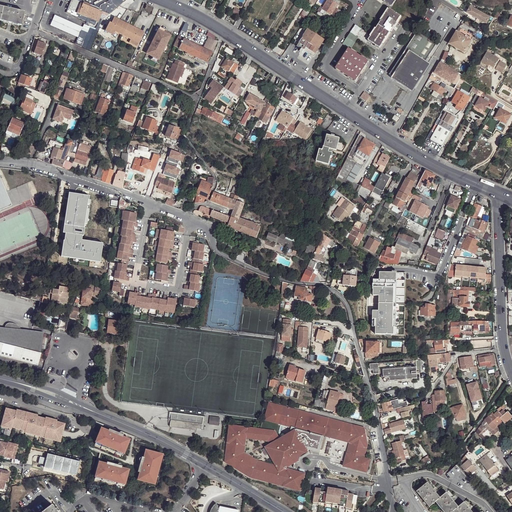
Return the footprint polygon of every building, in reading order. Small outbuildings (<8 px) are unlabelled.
[(0,0),(0,6),(25,12),(30,13),(32,2),(32,0),(0,0)] [(110,0),(103,5),(101,11),(98,19),(101,20),(123,2),(120,0),(110,0)] [(338,5),(330,0),(327,0),(323,8),(321,7),(320,9),(322,10),(319,14),(329,20),(331,16),(336,18),(340,11),(336,8),(338,5)] [(391,6),(382,0),(366,0),(361,9),(380,21),(381,21),(389,9),(391,6)] [(90,5),(83,2),(83,3),(78,1),(73,13),(76,13),(77,12),(78,13),(79,10),(80,10),(79,13),(82,14),(81,16),(94,21),(95,19),(97,20),(98,19),(101,11),(89,7),(90,5)] [(25,12),(0,6),(0,20),(22,26),(23,22),(24,15),(25,12)] [(477,19),(481,12),(470,6),(467,13),(477,19)] [(305,18),(310,12),(305,9),(301,15),(305,18)] [(400,16),(389,9),(381,21),(380,21),(376,29),(371,37),(370,36),(370,37),(368,41),(379,48),(384,41),(383,41),(386,35),(387,36),(394,26),(395,26),(398,23),(397,22),(400,16)] [(498,18),(503,9),(499,10),(495,16),(498,18)] [(490,17),(481,12),(477,19),(486,24),(490,17)] [(78,38),(79,36),(82,28),(55,15),(50,25),(78,38)] [(122,35),(128,24),(114,17),(111,23),(109,22),(107,27),(115,32),(122,35)] [(130,26),(128,24),(122,35),(124,36),(130,39),(138,43),(144,32),(130,26)] [(367,42),(368,41),(370,37),(356,27),(343,45),(348,49),(349,49),(357,36),(367,42)] [(420,27),(391,73),(415,88),(432,62),(430,61),(442,42),(420,27)] [(152,42),(147,53),(152,56),(158,59),(163,51),(166,44),(170,36),(164,33),(158,30),(154,38),(152,42)] [(324,41),(307,30),(299,43),(316,53),(324,41)] [(471,40),(457,31),(449,44),(464,52),(471,40)] [(85,38),(79,36),(78,38),(76,44),(82,46),(85,38)] [(178,48),(183,39),(178,36),(173,46),(178,48)] [(207,62),(216,41),(214,40),(209,37),(204,49),(202,48),(197,57),(207,62)] [(197,57),(202,48),(183,39),(178,48),(184,51),(197,57)] [(37,42),(33,53),(42,56),(46,45),(37,42)] [(368,62),(349,49),(348,49),(335,69),(355,81),(360,74),(363,69),(368,62)] [(77,53),(71,51),(68,59),(74,61),(77,53)] [(65,60),(67,55),(61,52),(59,58),(65,60)] [(500,59),(488,52),(482,63),(490,67),(490,66),(495,68),(500,59)] [(222,67),(232,74),(238,66),(228,59),(222,67)] [(184,65),(175,61),(173,65),(172,65),(170,70),(169,72),(166,80),(177,84),(179,78),(182,69),(184,65)] [(508,65),(501,61),(497,69),(503,73),(508,65)] [(461,75),(440,63),(433,75),(454,88),(461,75)] [(111,75),(113,68),(109,66),(106,73),(104,80),(109,83),(112,76),(111,75)] [(128,86),(132,76),(122,72),(115,90),(117,91),(117,89),(121,90),(122,88),(123,84),(128,86)] [(32,76),(31,79),(21,76),(19,80),(18,83),(24,85),(28,87),(29,86),(35,88),(39,76),(34,75),(33,77),(32,76)] [(61,91),(62,92),(67,78),(61,75),(56,89),(54,94),(53,98),(58,100),(60,96),(59,96),(61,91)] [(46,77),(43,83),(40,82),(37,90),(44,93),(46,89),(47,85),(49,85),(50,83),(50,80),(49,78),(46,77)] [(239,88),(242,83),(237,79),(236,81),(231,77),(224,87),(228,91),(227,92),(231,96),(233,94),(238,98),(243,91),(239,88)] [(224,86),(213,79),(209,85),(212,87),(204,98),(212,103),(224,86)] [(285,82),(281,80),(277,86),(281,89),(285,82)] [(148,91),(150,84),(144,81),(141,88),(148,91)] [(443,96),(446,90),(443,88),(434,83),(431,89),(434,90),(440,94),(443,96)] [(156,95),(159,88),(152,84),(150,92),(156,95)] [(447,95),(449,97),(454,89),(446,84),(443,88),(446,90),(449,92),(447,95)] [(84,94),(66,89),(64,96),(67,97),(66,99),(69,100),(79,103),(80,99),(82,100),(84,94)] [(127,98),(129,91),(125,89),(123,92),(121,91),(119,95),(127,98)] [(288,93),(285,98),(294,104),(297,99),(298,99),(302,94),(297,90),(293,96),(288,93)] [(489,104),(491,105),(489,107),(494,110),(498,101),(492,98),(479,90),(472,103),(476,105),(475,106),(484,111),(489,104)] [(360,97),(365,101),(369,96),(364,92),(360,97)] [(457,105),(463,109),(467,103),(469,98),(458,92),(452,103),(457,105)] [(104,115),(105,114),(106,111),(109,101),(104,99),(105,95),(101,93),(100,97),(95,111),(103,114),(104,115)] [(5,94),(2,102),(13,105),(15,98),(5,94)] [(30,105),(31,103),(34,98),(25,94),(18,109),(30,115),(31,114),(32,110),(34,107),(30,105)] [(267,104),(269,101),(265,99),(264,102),(250,94),(245,101),(250,108),(252,110),(256,112),(254,115),(259,118),(262,113),(267,104)] [(195,103),(188,101),(184,111),(191,114),(195,103)] [(510,113),(511,109),(501,103),(499,107),(510,113)] [(267,104),(262,113),(269,117),(270,117),(274,109),(267,104)] [(57,105),(52,119),(59,122),(61,117),(63,118),(70,120),(73,111),(57,105)] [(200,114),(216,122),(217,120),(220,122),(223,117),(208,110),(203,108),(203,109),(202,111),(197,108),(195,112),(200,114)] [(506,124),(508,120),(511,115),(500,108),(495,118),(505,124),(506,124)] [(123,120),(132,123),(136,114),(126,110),(123,120)] [(241,122),(245,124),(251,113),(250,113),(247,111),(241,122)] [(289,131),(293,124),(296,120),(293,118),(282,111),(276,120),(281,123),(283,124),(287,127),(286,129),(289,131)] [(259,118),(266,122),(269,117),(262,113),(259,118)] [(437,126),(429,141),(442,148),(453,129),(451,128),(455,120),(449,117),(444,114),(440,122),(437,126)] [(12,118),(7,130),(19,135),(25,123),(12,118)] [(143,129),(156,133),(158,128),(155,127),(157,122),(147,118),(143,129)] [(297,127),(293,124),(289,131),(292,133),(294,131),(305,139),(311,130),(299,123),(297,127)] [(175,138),(178,129),(169,126),(165,137),(174,140),(175,138)] [(326,135),(323,146),(322,148),(320,149),(319,149),(315,161),(328,165),(330,157),(332,157),(332,153),(328,152),(329,149),(336,150),(339,138),(326,135)] [(359,135),(347,157),(356,163),(349,179),(347,181),(352,183),(361,169),(375,145),(359,135)] [(67,153),(66,156),(74,159),(86,162),(91,147),(79,144),(76,154),(71,152),(74,145),(71,144),(69,150),(67,153)] [(171,147),(163,145),(160,152),(168,155),(169,155),(168,157),(167,157),(166,161),(164,164),(165,165),(164,168),(162,175),(176,179),(177,175),(173,174),(176,168),(177,164),(178,161),(180,154),(170,151),(171,147)] [(62,168),(65,161),(66,156),(67,153),(60,151),(59,150),(55,149),(54,148),(50,158),(53,159),(51,164),(62,168)] [(383,154),(379,152),(374,161),(378,163),(383,154)] [(138,161),(135,160),(133,164),(136,165),(134,170),(143,173),(144,168),(145,166),(148,167),(147,169),(154,172),(159,156),(153,154),(150,162),(145,160),(145,161),(142,160),(138,159),(138,161)] [(386,167),(391,158),(383,154),(378,163),(382,165),(386,167)] [(356,163),(347,157),(334,181),(344,187),(344,186),(347,181),(349,179),(356,163)] [(62,168),(69,171),(72,164),(65,161),(62,168)] [(92,178),(97,180),(109,184),(113,171),(99,165),(96,174),(99,175),(98,177),(94,176),(93,175),(92,177),(92,178)] [(424,173),(421,179),(420,180),(419,181),(424,184),(430,187),(435,176),(425,170),(424,173)] [(410,173),(404,185),(412,189),(415,183),(417,179),(418,177),(415,176),(410,173)] [(112,185),(122,189),(124,177),(117,175),(116,174),(112,185)] [(385,175),(383,174),(375,187),(373,192),(380,196),(386,185),(390,178),(385,175)] [(174,183),(157,177),(154,185),(158,186),(157,188),(171,193),(174,183)] [(365,178),(364,179),(361,185),(373,192),(375,187),(369,184),(371,181),(365,178)] [(0,211),(11,207),(0,181),(0,211)] [(208,200),(213,186),(206,183),(202,181),(201,185),(198,192),(196,195),(198,196),(195,203),(204,202),(205,199),(208,200)] [(347,181),(344,186),(356,192),(359,187),(352,183),(347,181)] [(402,188),(400,192),(408,197),(410,193),(412,189),(404,185),(402,188)] [(400,192),(397,198),(405,203),(406,200),(408,197),(400,192)] [(89,196),(69,193),(63,233),(65,233),(64,240),(63,240),(61,256),(100,262),(103,243),(82,240),(82,235),(83,236),(85,228),(84,228),(88,199),(89,199),(89,196)] [(214,193),(210,201),(223,206),(226,197),(214,193)] [(223,206),(228,208),(233,200),(235,196),(232,194),(230,199),(226,197),(223,206)] [(421,199),(413,195),(411,199),(416,201),(410,212),(423,219),(424,216),(428,218),(431,211),(428,209),(429,207),(420,203),(421,199)] [(446,206),(456,210),(461,199),(450,195),(446,206)] [(397,198),(393,204),(401,209),(403,205),(405,203),(397,198)] [(168,199),(165,204),(173,207),(176,203),(168,199)] [(234,210),(232,219),(237,221),(238,219),(239,218),(244,204),(233,200),(228,208),(234,210)] [(333,216),(342,222),(345,217),(348,214),(350,215),(355,208),(346,201),(340,208),(339,207),(333,216)] [(463,230),(463,231),(487,241),(489,235),(484,233),(481,232),(485,223),(480,221),(481,218),(477,217),(481,207),(474,204),(470,213),(468,220),(466,224),(463,230)] [(199,212),(203,213),(211,217),(213,211),(203,207),(200,207),(199,212)] [(136,213),(123,211),(121,220),(123,220),(135,223),(136,218),(135,218),(136,213)] [(232,219),(213,211),(211,217),(225,223),(224,224),(228,226),(232,219)] [(228,226),(227,227),(256,238),(260,228),(257,226),(257,225),(239,218),(238,219),(237,221),(232,219),(228,226)] [(123,220),(122,228),(133,230),(134,226),(137,227),(137,223),(135,223),(123,220)] [(350,233),(347,239),(348,241),(353,244),(357,247),(368,227),(357,221),(354,226),(352,230),(350,233)] [(342,223),(337,232),(345,238),(350,230),(342,223)] [(150,224),(147,239),(154,240),(157,225),(150,224)] [(122,228),(120,236),(122,236),(134,238),(135,234),(132,234),(133,230),(122,228)] [(434,237),(442,240),(445,232),(437,229),(434,237)] [(165,232),(160,231),(158,240),(159,240),(173,242),(173,238),(172,238),(173,233),(171,233),(165,232)] [(266,239),(282,245),(285,239),(281,237),(278,236),(272,233),(269,233),(268,236),(266,239)] [(294,242),(296,238),(283,233),(283,234),(281,237),(285,239),(294,242)] [(400,236),(400,238),(411,243),(412,242),(413,240),(401,234),(400,236)] [(311,259),(322,263),(324,259),(321,258),(326,250),(324,247),(327,243),(329,240),(324,235),(323,236),(318,245),(317,247),(315,252),(314,251),(311,259)] [(466,238),(461,236),(455,251),(456,251),(458,247),(460,248),(473,253),(476,245),(478,240),(467,235),(466,238)] [(134,238),(122,236),(120,244),(130,245),(132,246),(132,242),(135,243),(136,239),(134,238)] [(298,239),(308,244),(309,242),(310,240),(299,236),(298,239)] [(373,239),(374,238),(371,237),(370,239),(369,238),(366,243),(367,243),(365,247),(375,252),(380,243),(373,239)] [(305,251),(306,250),(308,244),(298,239),(296,238),(294,242),(293,245),(305,251)] [(411,243),(400,238),(398,242),(395,247),(395,248),(397,249),(402,252),(406,254),(408,250),(411,243)] [(291,248),(293,245),(294,242),(285,239),(282,245),(291,248)] [(173,242),(159,240),(158,248),(169,249),(170,246),(173,246),(173,242)] [(227,248),(233,250),(236,242),(231,240),(227,248)] [(203,244),(190,242),(189,250),(192,250),(202,252),(203,244)] [(313,249),(314,246),(315,244),(309,242),(308,244),(306,250),(310,252),(312,249),(313,249)] [(412,242),(411,243),(408,250),(416,253),(419,246),(412,242)] [(120,244),(119,244),(118,251),(132,254),(133,250),(130,249),(130,245),(120,244)] [(438,248),(427,244),(423,255),(426,256),(425,260),(438,264),(442,254),(437,252),(438,248)] [(146,245),(143,260),(150,262),(153,246),(146,245)] [(386,251),(383,250),(381,254),(382,255),(385,256),(394,258),(397,249),(395,248),(395,247),(394,246),(393,246),(392,247),(392,248),(388,247),(386,251)] [(460,248),(458,247),(456,251),(455,251),(453,258),(459,258),(461,252),(458,251),(460,248)] [(169,249),(158,248),(156,255),(171,258),(171,254),(168,253),(169,249)] [(402,252),(397,249),(394,258),(392,264),(398,264),(402,252)] [(201,260),(202,252),(192,250),(191,259),(201,260)] [(132,254),(118,251),(117,259),(121,260),(121,264),(126,265),(127,265),(128,257),(132,258),(132,254)] [(275,261),(290,266),(292,259),(277,254),(275,261)] [(171,258),(156,255),(155,263),(166,265),(167,261),(170,261),(171,258)] [(310,283),(314,274),(313,274),(315,270),(317,271),(320,265),(310,261),(301,283),(306,283),(310,283)] [(201,264),(191,262),(189,271),(199,272),(201,264)] [(121,264),(118,264),(116,271),(125,273),(126,265),(121,264)] [(156,265),(155,273),(156,273),(155,281),(161,282),(166,283),(167,275),(170,276),(170,272),(167,271),(168,267),(156,265)] [(463,278),(464,267),(451,265),(450,272),(449,272),(448,278),(455,279),(455,277),(463,278)] [(471,279),(472,268),(464,267),(463,278),(471,279)] [(478,280),(479,269),(472,268),(471,279),(478,280)] [(487,269),(479,269),(478,280),(485,281),(485,282),(490,283),(491,276),(486,275),(487,269)] [(116,271),(115,271),(114,279),(128,281),(129,277),(126,277),(126,273),(125,273),(116,271)] [(394,280),(394,273),(380,273),(379,280),(377,280),(377,288),(373,288),(373,296),(379,296),(379,312),(373,312),(373,319),(377,319),(376,327),(376,335),(394,335),(394,327),(395,327),(395,323),(393,323),(393,316),(396,316),(396,311),(394,311),(394,296),(396,296),(396,292),(394,292),(394,285),(396,285),(396,280),(394,280)] [(198,276),(188,274),(186,281),(197,283),(198,276)] [(356,277),(346,276),(343,276),(343,282),(343,286),(351,287),(352,288),(355,289),(356,288),(357,277),(356,277)] [(198,283),(189,281),(187,289),(197,291),(198,283)] [(121,284),(113,282),(111,291),(119,292),(119,296),(123,297),(124,290),(120,289),(121,284)] [(83,283),(80,305),(90,306),(91,295),(94,296),(94,294),(101,295),(102,287),(97,286),(94,286),(94,284),(83,283)] [(56,302),(65,303),(65,298),(67,298),(69,288),(58,286),(58,289),(50,288),(49,293),(52,293),(51,300),(56,301),(56,302)] [(468,297),(468,291),(475,291),(476,288),(466,287),(466,286),(464,286),(456,286),(456,289),(454,289),(454,290),(454,298),(455,298),(454,306),(469,307),(470,302),(468,302),(468,297)] [(296,287),(294,299),(311,303),(313,296),(308,295),(309,293),(307,293),(307,290),(296,287)] [(137,294),(130,292),(128,303),(135,305),(137,294)] [(137,292),(137,294),(135,305),(135,307),(150,310),(150,309),(153,295),(149,295),(148,297),(141,296),(141,293),(137,292)] [(153,295),(150,309),(165,312),(168,298),(168,297),(164,297),(164,300),(156,298),(157,295),(153,294),(153,295)] [(172,299),(168,298),(165,312),(174,313),(177,301),(172,300),(172,299)] [(190,300),(184,299),(183,306),(194,308),(195,301),(190,300)] [(431,304),(425,304),(425,308),(421,308),(421,311),(419,311),(419,315),(425,315),(425,316),(431,316),(436,316),(436,305),(431,305),(431,304)] [(71,308),(69,317),(76,318),(79,308),(73,306),(71,308)] [(68,319),(60,317),(58,326),(66,327),(68,319)] [(460,320),(460,322),(460,324),(463,324),(463,326),(465,326),(465,330),(472,330),(473,325),(473,324),(468,324),(469,320),(460,320)] [(489,320),(473,320),(473,324),(473,325),(474,325),(473,332),(478,332),(478,331),(485,331),(485,326),(489,326),(489,325),(489,328),(494,328),(493,326),(493,320),(489,320)] [(111,334),(115,335),(118,335),(120,323),(107,321),(105,333),(111,334)] [(451,331),(451,332),(460,331),(460,330),(460,324),(460,322),(451,322),(451,331)] [(3,330),(4,332),(0,331),(0,355),(37,365),(41,352),(39,352),(43,333),(25,331),(25,333),(22,333),(22,332),(21,331),(21,329),(20,328),(18,327),(17,326),(16,325),(14,324),(11,323),(10,323),(8,323),(7,323),(5,323),(4,325),(3,326),(3,328),(3,330)] [(310,327),(299,326),(298,346),(309,347),(310,327)] [(316,339),(323,341),(330,343),(330,342),(332,343),(333,340),(331,340),(331,338),(333,333),(319,329),(316,339)] [(447,344),(449,344),(449,340),(435,341),(435,349),(436,349),(436,351),(436,352),(446,351),(446,344),(447,344)] [(366,353),(377,353),(377,342),(366,342),(366,353)] [(277,352),(275,362),(281,364),(283,353),(277,352)] [(451,361),(450,352),(442,353),(442,358),(443,362),(451,361)] [(345,356),(337,354),(335,362),(344,365),(346,358),(345,357),(345,356)] [(438,354),(428,355),(428,359),(429,359),(430,368),(435,367),(435,364),(439,363),(438,358),(438,354)] [(491,355),(479,357),(481,365),(487,365),(487,366),(496,364),(494,355),(491,355)] [(405,369),(416,368),(416,361),(404,362),(405,369)] [(416,369),(416,368),(405,369),(404,362),(371,365),(370,365),(371,370),(373,371),(374,375),(383,374),(384,378),(389,377),(390,382),(418,378),(416,369)] [(287,378),(296,381),(303,383),(306,371),(303,370),(295,369),(296,367),(290,365),(287,378)] [(478,381),(468,384),(472,401),(479,399),(483,398),(478,381)] [(440,387),(437,388),(437,390),(437,393),(437,401),(445,400),(446,400),(446,390),(439,390),(440,387)] [(327,403),(321,401),(322,400),(317,398),(315,406),(320,407),(334,411),(337,412),(337,411),(342,412),(344,404),(343,404),(345,394),(341,393),(342,392),(328,389),(327,391),(325,398),(328,399),(327,403)] [(479,399),(472,401),(474,408),(481,407),(479,399)] [(398,400),(391,402),(393,409),(408,406),(406,401),(399,403),(398,400)] [(391,402),(382,404),(384,412),(393,410),(393,409),(391,402)] [(364,428),(270,403),(266,420),(292,427),(290,432),(279,439),(275,432),(231,426),(226,461),(251,477),(300,490),(304,474),(287,469),(287,467),(292,464),(296,465),(297,461),(298,460),(299,457),(301,455),(303,453),(306,452),(309,452),(310,450),(320,452),(324,435),(351,442),(344,466),(351,468),(352,466),(358,468),(357,469),(366,472),(369,460),(363,458),(367,444),(364,428)] [(429,414),(433,413),(433,404),(428,405),(423,405),(423,414),(429,414)] [(455,407),(458,417),(467,415),(463,404),(455,407)] [(492,413),(488,416),(496,426),(502,421),(504,424),(511,416),(507,411),(505,413),(502,410),(505,408),(505,407),(502,404),(496,410),(497,411),(493,414),(492,413)] [(411,409),(413,408),(415,405),(401,409),(402,414),(402,416),(409,415),(409,412),(411,411),(411,409)] [(18,412),(6,408),(1,428),(60,443),(64,424),(57,422),(57,420),(46,417),(45,419),(37,417),(38,415),(18,410),(18,412)] [(167,410),(165,409),(164,417),(166,417),(165,422),(164,424),(196,429),(196,428),(197,424),(198,417),(167,412),(167,410)] [(201,416),(167,410),(167,412),(198,417),(197,424),(199,424),(201,416)] [(496,426),(488,416),(484,420),(489,425),(486,427),(488,429),(490,432),(496,426)] [(489,425),(484,420),(481,423),(482,424),(479,427),(482,431),(486,427),(489,425)] [(400,426),(398,422),(389,424),(391,429),(386,430),(385,424),(383,424),(381,425),(383,430),(383,435),(405,429),(404,425),(400,426)] [(108,431),(102,428),(94,447),(122,458),(129,440),(123,437),(124,434),(109,429),(108,431)] [(391,451),(392,454),(393,459),(398,457),(399,461),(403,460),(402,458),(400,451),(398,441),(394,442),(389,443),(391,451)] [(16,452),(18,445),(7,443),(7,444),(0,442),(0,455),(4,457),(4,455),(12,456),(13,452),(16,452)] [(165,455),(146,450),(144,457),(142,457),(138,471),(140,472),(138,474),(139,475),(138,479),(157,484),(165,455)] [(12,456),(4,455),(4,457),(14,460),(16,452),(13,452),(12,456)] [(79,463),(47,454),(44,467),(76,476),(79,463)] [(479,460),(491,476),(499,470),(496,466),(493,463),(487,454),(479,460)] [(428,456),(421,460),(424,464),(431,460),(428,456)] [(476,470),(465,456),(459,463),(469,476),(476,470)] [(107,464),(99,462),(94,481),(124,489),(129,470),(121,468),(122,466),(107,462),(107,464)] [(8,480),(11,470),(3,467),(2,470),(0,469),(0,485),(5,487),(7,479),(8,480)] [(472,511),(464,502),(459,507),(454,501),(447,492),(443,496),(440,498),(428,482),(417,491),(430,507),(436,502),(443,511),(452,511),(453,511),(472,511)] [(321,489),(315,488),(313,504),(318,505),(319,502),(346,507),(345,509),(351,510),(354,494),(348,494),(348,491),(322,486),(321,489)] [(239,511),(240,510),(221,506),(221,507),(219,507),(219,506),(219,505),(218,504),(218,503),(215,505),(213,508),(211,511),(239,511)]
